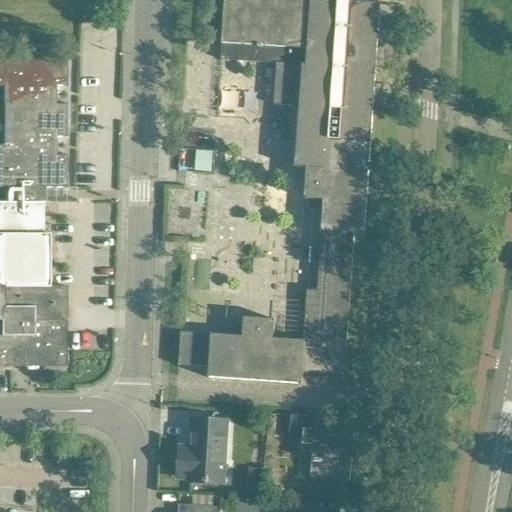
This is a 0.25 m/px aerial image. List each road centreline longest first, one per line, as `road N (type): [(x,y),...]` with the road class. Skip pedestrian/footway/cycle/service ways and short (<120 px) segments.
road 1 (residential): [(395,511),(431,0)]
road 2 (residential): [(121,427),(138,386),(150,0)]
road 3 (tertiary): [(502,366),(483,511)]
road 4 (residential): [(0,410),(86,411),(121,427)]
